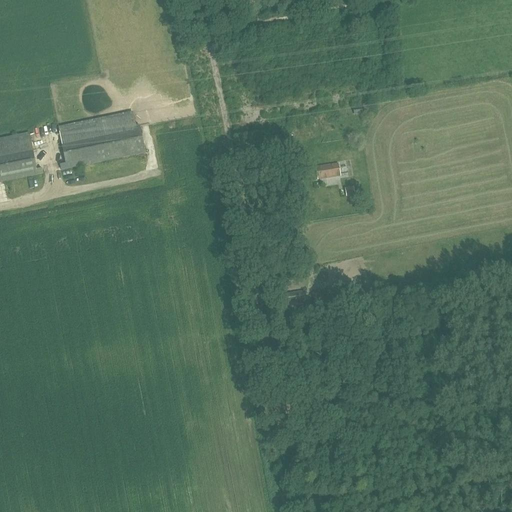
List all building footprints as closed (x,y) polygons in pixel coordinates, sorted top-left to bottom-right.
[(369,103),(363,105),(365,113),(371,112),(369,103)] [(362,106),(353,107),(354,115),(364,113),(362,106)] [(145,153),(140,125),(138,126),(134,121),(133,112),(58,127),(61,141),(66,170),(145,153)] [(29,134),(0,139),(0,182),(38,174),(29,134)] [(338,163),(315,167),(318,180),(340,177),(338,163)]
